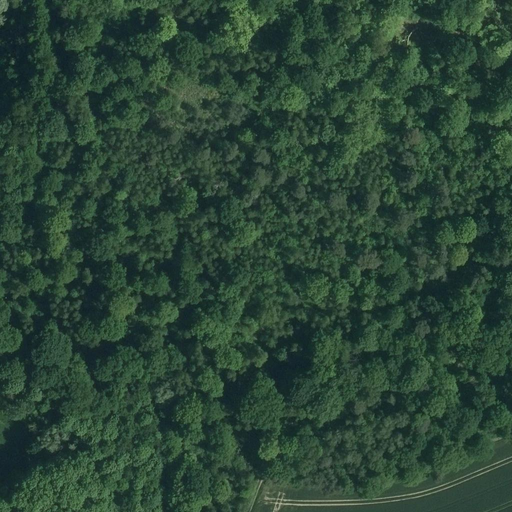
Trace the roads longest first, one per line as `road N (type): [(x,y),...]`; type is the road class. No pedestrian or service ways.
road 1 (track): [(291,388),(280,365),(229,313),(180,228),(97,164),(67,124),(53,81),(50,0)]
road 2 (track): [(291,388),(307,365),(406,332),(431,315),(511,211)]
road 3 (track): [(248,511),(291,388)]
